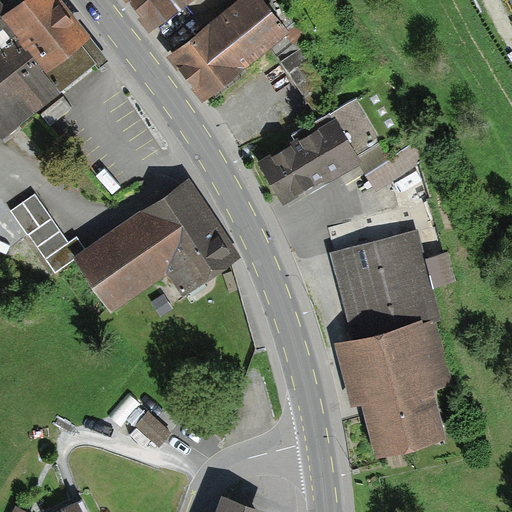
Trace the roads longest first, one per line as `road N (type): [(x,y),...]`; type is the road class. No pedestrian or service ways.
road 1 (primary): [(96,0),(167,93),(248,224),(293,340),(319,439)]
road 2 (unclassified): [(199,511),(224,467),(319,439)]
